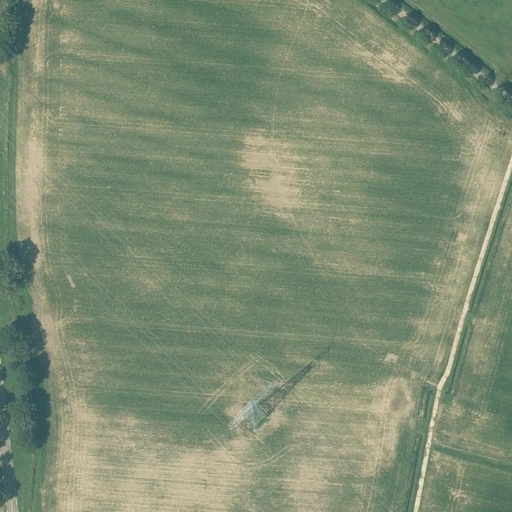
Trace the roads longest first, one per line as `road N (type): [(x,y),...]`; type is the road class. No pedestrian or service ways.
road 1 (track): [(511,164),(440,387),(415,511)]
road 2 (unclassified): [(511,101),(381,0)]
